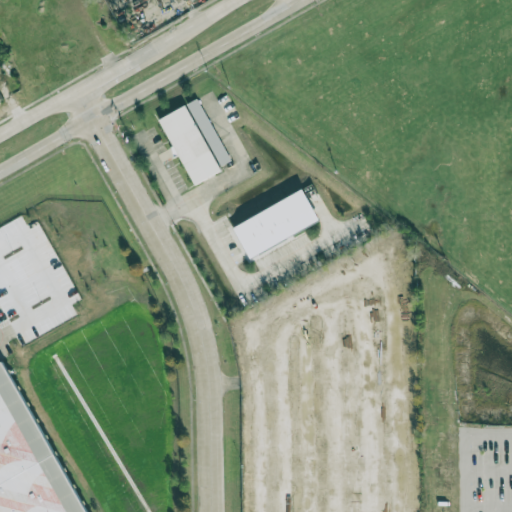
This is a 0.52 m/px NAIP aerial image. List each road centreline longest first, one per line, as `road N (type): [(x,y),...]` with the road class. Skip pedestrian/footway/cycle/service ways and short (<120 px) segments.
road 1 (residential): [(79,94),(192,292),(212,379),(214,511)]
road 2 (secondary): [(0,172),(299,0)]
road 3 (secondary): [(242,0),(0,138)]
